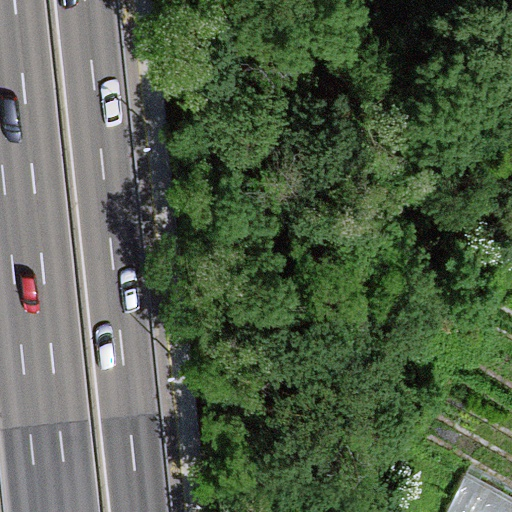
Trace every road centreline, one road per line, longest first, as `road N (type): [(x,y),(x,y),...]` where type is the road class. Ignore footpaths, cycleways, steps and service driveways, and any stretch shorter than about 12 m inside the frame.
road 1 (primary): [(140,511),(86,0)]
road 2 (primary): [(0,0),(54,511)]
